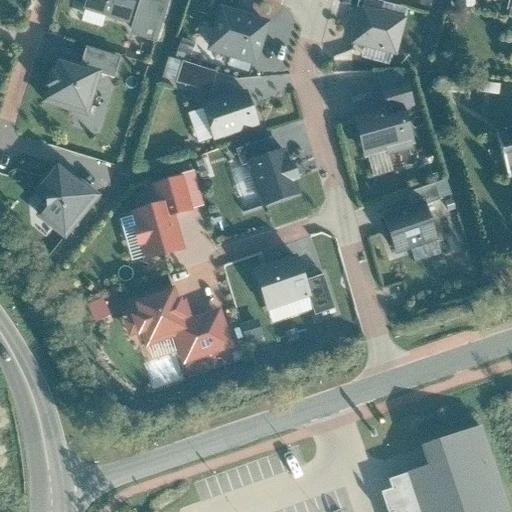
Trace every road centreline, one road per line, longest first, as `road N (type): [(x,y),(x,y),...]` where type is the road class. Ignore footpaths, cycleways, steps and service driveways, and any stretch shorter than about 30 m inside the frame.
road 1 (residential): [(324,7),(312,51),(313,96),(397,382)]
road 2 (residential): [(48,492),(104,483),(397,382)]
road 3 (tertiary): [(0,332),(39,426),(48,492)]
road 4 (residential): [(1,136),(44,0)]
road 5 (residential): [(397,382),(511,341)]
